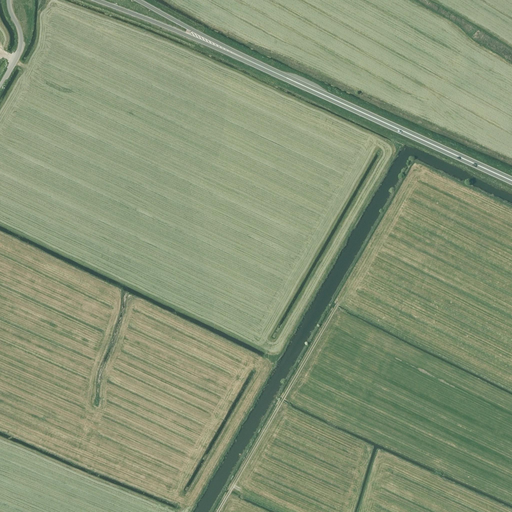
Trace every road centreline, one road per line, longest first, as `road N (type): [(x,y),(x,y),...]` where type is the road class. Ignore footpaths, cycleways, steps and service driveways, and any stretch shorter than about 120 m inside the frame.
road 1 (trunk): [(511,181),(242,57)]
road 2 (trunk): [(95,0),(242,57)]
road 3 (trunk): [(242,57),(136,0)]
